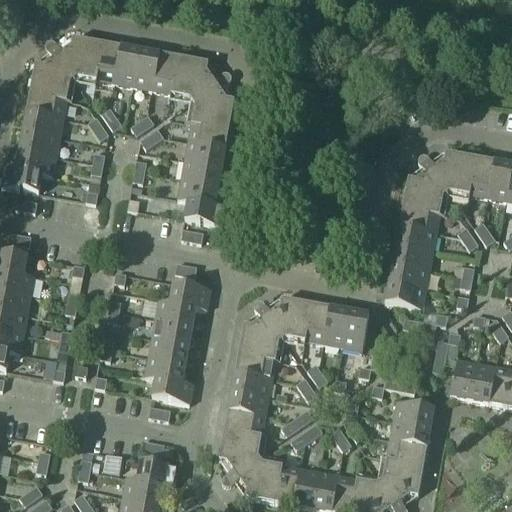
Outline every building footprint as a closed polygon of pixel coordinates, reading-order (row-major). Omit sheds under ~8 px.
[(71,52),(61,59),(55,50),(46,56),(52,65),(46,69),(43,72),(38,71),(35,70),(29,101),(66,107),(70,88),(77,84),(96,87),(102,50),(72,44),(71,52)] [(102,50),(96,87),(115,91),(122,53),(102,50)] [(122,53),(115,91),(134,94),(140,57),(122,53)] [(152,97),(159,60),(140,57),(134,94),(152,97)] [(159,60),(152,97),(171,101),(178,64),(159,60)] [(190,104),(191,106),(195,111),(191,130),(228,137),(234,107),(226,105),(219,96),(228,90),(222,80),(213,87),(209,81),(207,77),(208,69),(191,66),(178,64),(171,101),(190,104)] [(66,107),(29,101),(26,120),(63,126),(66,107)] [(110,115),(101,121),(107,130),(116,124),(110,115)] [(63,126),(26,120),(22,138),(59,145),(63,126)] [(154,131),(148,122),(139,128),(145,137),(154,131)] [(96,124),(88,130),(94,139),(102,133),(96,124)] [(113,138),(122,132),(116,124),(107,130),(113,138)] [(130,134),(136,143),(145,137),(139,128),(130,134)] [(188,149),(192,150),(225,156),(228,137),(191,130),(188,149)] [(100,148),(108,142),(102,133),(94,139),(100,148)] [(163,144),(157,136),(148,142),(154,150),(163,144)] [(19,156),(56,163),(59,145),(22,138),(19,156)] [(140,148),(146,156),(154,150),(148,142),(140,148)] [(192,150),(188,149),(184,168),(192,169),(221,175),(225,156),(192,150)] [(42,182),(52,184),(56,163),(19,156),(16,175),(15,176),(42,181),(42,182)] [(443,200),(447,197),(469,202),(475,164),(445,159),(444,167),(434,173),(428,164),(419,171),(425,180),(415,186),(408,185),(402,214),(439,221),(443,200)] [(104,162),(94,160),(92,170),(103,172),(104,162)] [(475,164),(469,202),(488,205),(495,168),(475,164)] [(136,168),(134,177),(145,179),(146,169),(136,168)] [(192,169),(184,168),(181,186),(191,188),(218,193),(221,175),(192,169)] [(506,208),(511,176),(511,171),(495,168),(488,205),(506,208)] [(103,172),(92,170),(90,181),(101,183),(103,172)] [(38,200),(42,182),(42,181),(15,176),(16,175),(5,173),(1,193),(38,200)] [(145,179),(134,177),(132,188),(143,190),(145,179)] [(218,193),(191,188),(181,186),(177,207),(188,208),(188,207),(214,212),(215,211),(218,193)] [(97,200),(87,198),(85,209),(96,211),(97,200)] [(17,206),(15,216),(35,220),(37,209),(17,206)] [(139,208),(129,206),(127,217),(137,219),(139,208)] [(191,228),(221,234),(225,213),(215,211),(214,212),(188,207),(188,208),(184,227),(191,228)] [(458,208),(456,209),(465,222),(466,209),(458,208)] [(439,221),(402,214),(399,233),(436,240),(439,221)] [(483,229),(474,235),(480,244),(489,238),(483,230),(483,229)] [(436,240),(399,233),(395,252),(432,259),(436,240)] [(466,234),(457,240),(460,245),(463,249),(472,243),(466,234)] [(191,238),(183,236),(181,247),(191,249),(201,250),(203,240),(191,238)] [(486,253),(495,247),(489,238),(480,244),(486,253)] [(11,240),(9,251),(29,254),(31,243),(11,240)] [(503,248),(509,257),(511,254),(511,242),(503,248)] [(469,258),(478,252),(472,243),(463,249),(469,258)] [(392,271),(429,278),(432,259),(395,252),(392,271)] [(0,258),(0,278),(23,283),(23,282),(27,263),(0,258)] [(174,281),(191,284),(194,285),(196,274),(191,273),(176,270),(174,281)] [(429,278),(392,271),(388,290),(425,297),(429,278)] [(74,272),(72,282),(82,284),(84,274),(74,272)] [(461,284),(472,286),(474,275),(463,274),(461,284)] [(0,278),(0,296),(30,303),(34,284),(23,282),(23,283),(0,278)] [(124,292),(126,281),(116,279),(114,290),(124,292)] [(472,286),(461,284),(459,294),(470,296),(472,286)] [(191,293),(173,290),(169,309),(196,314),(195,315),(206,317),(210,297),(191,293)] [(385,310),(422,317),(425,297),(388,290),(385,310)] [(0,316),(27,321),(30,303),(0,296),(0,316)] [(79,302),(69,300),(67,309),(77,311),(79,302)] [(456,314),(466,316),(468,305),(458,303),(456,314)] [(278,349),(285,344),(304,347),(310,310),(281,305),(280,313),(270,319),(264,310),(254,317),(261,326),(257,328),(251,332),(243,331),(238,362),(275,369),(278,349)] [(121,309),(110,307),(109,317),(119,319),(121,309)] [(169,309),(159,307),(155,327),(192,333),(195,315),(196,314),(169,309)] [(65,321),(75,323),(77,311),(67,309),(65,321)] [(323,351),(330,314),(310,310),(304,347),(323,351)] [(330,314),(323,351),(342,354),(348,317),(330,314)] [(0,336),(23,341),(27,322),(27,321),(0,316),(0,336)] [(107,328),(117,330),(119,319),(109,317),(107,328)] [(362,358),(368,321),(348,317),(342,354),(362,358)] [(511,319),(510,317),(501,323),(508,332),(511,328),(511,319)] [(404,325),(402,335),(433,341),(435,331),(445,333),(447,322),(437,321),(435,331),(404,325)] [(474,322),(472,333),(483,335),(485,324),(474,322)] [(496,326),(488,332),(494,341),(503,335),(496,326)] [(192,333),(155,327),(152,345),(189,352),(191,338),(192,333)] [(500,350),(508,344),(503,335),(494,341),(500,350)] [(23,341),(0,336),(0,356),(9,358),(9,359),(20,361),(23,341)] [(72,340),(62,338),(60,348),(70,350),(72,340)] [(442,381),(448,350),(458,352),(460,341),(449,339),(448,349),(438,347),(432,379),(442,381)] [(114,347),(103,345),(102,356),(112,357),(114,347)] [(148,364),(185,371),(189,352),(152,345),(148,364)] [(376,345),(370,375),(360,373),(358,384),(369,386),(370,376),(380,378),(386,347),(376,345)] [(58,358),(68,360),(70,350),(60,348),(58,358)] [(0,376),(6,378),(9,359),(9,358),(0,356),(0,376)] [(100,362),(100,366),(110,368),(112,357),(102,356),(100,362)] [(275,369),(238,362),(234,380),(272,387),(275,369)] [(182,390),(182,389),(185,371),(148,364),(145,384),(155,386),(155,385),(182,390)] [(456,367),(454,383),(450,404),(469,408),(476,371),(456,367)] [(315,371),(307,377),(313,386),(321,380),(319,376),(315,371)] [(488,411),(495,374),(476,371),(469,408),(488,411)] [(86,376),(75,374),(73,384),(84,387),(86,376)] [(511,377),(495,374),(488,411),(508,415),(511,392),(511,377)] [(65,378),(55,376),(53,387),(63,388),(65,378)] [(272,387),(234,380),(231,398),(268,405),(272,387)] [(319,395),(327,389),(321,380),(313,386),(319,395)] [(107,385),(96,384),(94,394),(105,396),(107,385)] [(383,395),(414,400),(416,390),(415,390),(385,384),(383,394),(373,392),(371,403),(381,405),(383,395)] [(189,412),(191,398),(193,391),(182,389),(182,390),(155,385),(155,386),(152,405),(189,412)] [(305,385),(296,391),(302,400),(311,394),(305,385)] [(336,387),(334,397),(344,399),(346,388),(336,387)] [(308,408),(317,403),(311,394),(302,400),(308,408)] [(268,405),(231,398),(228,418),(265,424),(268,405)] [(277,400),(276,407),(285,408),(286,402),(277,400)] [(412,411),(396,408),(393,428),(430,435),(434,415),(412,411)] [(359,411),(348,409),(346,420),(357,422),(359,411)] [(170,417),(150,414),(148,424),(168,428),(170,417)] [(313,425),(307,417),(297,423),(304,432),(313,425)] [(224,437),(261,443),(265,424),(228,418),(224,437)] [(281,435),(287,443),(304,432),(297,423),(289,429),(281,435)] [(353,425),(344,431),(350,440),(359,434),(353,425)] [(389,447),(427,453),(430,435),(393,428),(389,447)] [(322,439),(316,431),(307,437),(313,445),(322,439)] [(356,449),(365,443),(359,434),(350,440),(356,449)] [(339,435),(330,441),(336,449),(345,443),(339,435)] [(246,496),(244,504),(275,509),(281,472),(260,468),(257,465),(261,443),(224,437),(219,467),(226,468),(231,474),(233,477),(224,484),(230,493),(239,487),(241,489),(246,496)] [(290,448),(296,457),(304,452),(305,451),(313,445),(307,437),(290,448)] [(342,458),(351,452),(345,443),(336,449),(342,458)] [(386,465),(423,473),(427,453),(389,447),(386,465)] [(162,462),(164,452),(144,448),(142,459),(162,462)] [(50,460),(40,459),(38,469),(48,471),(50,460)] [(410,502),(418,503),(423,473),(386,465),(383,485),(376,490),(356,486),(352,511),(403,511),(400,508),(404,506),(410,502)] [(79,476),(90,478),(91,468),(81,466),(79,476)] [(173,495),(177,474),(140,467),(137,486),(137,487),(163,492),(163,493),(173,495)] [(91,468),(90,478),(98,480),(100,470),(91,468)] [(36,479),(46,481),(48,471),(38,469),(36,479)] [(288,511),(293,511),(300,476),(281,472),(275,509),(288,511)] [(77,487),(88,489),(90,478),(79,476),(77,487)] [(313,511),(319,479),(300,476),(293,511),(313,511)] [(319,479),(313,511),(333,511),(338,483),(319,479)] [(338,483),(333,511),(352,511),(356,486),(338,483)] [(123,503),(160,510),(163,493),(163,492),(137,487),(137,486),(126,484),(123,503)] [(42,501),(36,493),(28,498),(34,507),(42,501)] [(19,505),(23,511),(26,511),(34,507),(28,498),(19,505)] [(82,501),(74,507),(77,511),(84,511),(88,509),(82,501)] [(121,511),(159,511),(160,510),(123,503),(121,511)]
